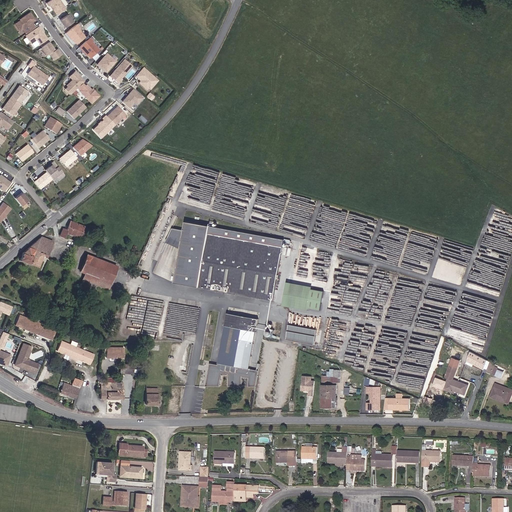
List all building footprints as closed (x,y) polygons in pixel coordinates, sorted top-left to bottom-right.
[(59,0),(50,0),(46,3),(49,6),(50,5),(56,15),(66,9),(59,0)] [(22,29),(26,34),(35,28),(33,24),(31,25),(30,23),(35,20),(30,13),(22,18),(22,19),(15,24),(20,31),(22,29)] [(60,20),(65,27),(73,22),(68,14),(60,20)] [(77,24),(66,33),(72,41),(73,40),(76,44),(85,37),(78,29),(80,28),(77,24)] [(39,27),(25,36),(26,37),(23,39),(26,44),(29,42),(30,44),(31,43),(34,47),(39,44),(47,39),(39,27)] [(87,54),(90,58),(99,49),(92,42),(92,41),(90,38),(79,47),(86,55),(87,54)] [(53,60),(62,55),(57,49),(55,50),(52,46),(51,47),(48,43),(41,48),(46,56),(49,54),(53,60)] [(115,62),(106,54),(97,64),(106,72),(115,62)] [(131,66),(124,59),(109,76),(118,84),(121,79),(120,79),(131,66)] [(47,77),(33,66),(27,74),(42,84),(47,77)] [(156,81),(142,68),(139,72),(135,76),(140,81),(138,83),(146,90),(147,88),(149,89),(153,85),(156,81)] [(84,81),(75,72),(69,77),(72,80),(66,85),(67,87),(65,89),(70,95),(77,88),(82,83),(84,81)] [(82,94),(91,104),(99,96),(94,90),(92,91),(86,85),(85,86),(82,83),(77,88),(79,91),(82,94)] [(28,92),(19,85),(11,97),(19,104),(28,92)] [(133,90),(122,102),(129,108),(134,103),(136,105),(142,98),(133,90)] [(10,97),(2,109),(12,116),(21,104),(19,104),(11,97),(10,97)] [(73,119),(86,107),(79,100),(66,111),(73,119)] [(117,106),(106,117),(114,125),(115,125),(126,115),(117,106)] [(64,111),(58,107),(55,111),(61,116),(64,111)] [(0,125),(1,124),(7,129),(11,124),(13,121),(0,111),(0,125)] [(106,117),(105,116),(102,119),(103,120),(100,123),(101,123),(100,124),(98,124),(93,130),(101,138),(114,125),(106,117)] [(61,124),(49,117),(44,126),(56,134),(61,124)] [(49,139),(42,131),(31,139),(38,148),(49,139)] [(77,144),(73,147),(80,155),(92,145),(82,139),(79,142),(80,143),(77,145),(77,144)] [(33,152),(27,144),(15,154),(21,161),(33,152)] [(59,158),(66,167),(76,158),(70,150),(59,158)] [(53,161),(50,164),(51,165),(44,170),(52,179),(61,172),(53,161)] [(52,179),(46,172),(34,182),(39,189),(52,179)] [(0,188),(4,191),(10,183),(0,175),(0,174),(0,188)] [(28,200),(21,193),(14,198),(21,206),(28,200)] [(2,202),(0,205),(0,221),(10,208),(2,202)] [(80,238),(84,227),(70,221),(68,226),(66,225),(64,229),(63,229),(60,236),(64,237),(66,233),(80,238)] [(167,242),(181,248),(174,283),(273,301),(278,274),(280,265),(285,239),(186,221),(184,230),(173,228),(167,242)] [(46,258),(52,242),(41,237),(23,253),(19,260),(29,264),(30,264),(38,267),(42,257),(46,258)] [(82,279),(108,289),(117,267),(86,255),(80,272),(85,273),(82,279)] [(320,310),(324,291),(287,285),(283,303),(320,310)] [(257,325),(258,319),(228,313),(218,365),(210,363),(206,386),(220,386),(222,375),(228,375),(228,386),(243,387),(243,377),(249,378),(248,387),(256,387),(260,364),(258,363),(257,370),(247,368),(252,340),(254,340),(257,325)] [(55,330),(19,315),(15,325),(52,340),(55,330)] [(286,340),(314,345),(317,329),(289,324),(286,340)] [(272,338),(275,330),(267,327),(264,334),(272,338)] [(0,338),(0,351),(1,352),(8,335),(3,333),(0,338)] [(94,355),(78,348),(80,346),(77,345),(76,347),(61,341),(57,351),(69,356),(69,357),(76,360),(77,359),(90,364),(94,355)] [(30,352),(31,347),(23,344),(16,362),(18,366),(34,373),(38,364),(29,361),(27,358),(30,352)] [(124,357),(125,348),(107,348),(107,357),(124,357)] [(1,364),(6,366),(10,355),(1,352),(0,351),(0,362),(1,363),(1,364)] [(453,380),(460,361),(452,358),(445,377),(448,378),(444,389),(452,392),(453,390),(454,390),(465,394),(468,385),(453,380)] [(133,374),(134,364),(120,363),(119,373),(133,374)] [(495,374),(498,366),(489,363),(487,372),(495,374)] [(313,396),(315,381),(311,381),(311,377),(303,376),(301,390),(310,391),(309,396),(313,396)] [(75,398),(79,388),(63,383),(60,392),(75,398)] [(122,390),(122,383),(103,383),(103,385),(100,385),(100,399),(123,399),(123,390),(122,390)] [(509,402),(511,393),(511,389),(495,384),(490,397),(496,399),(496,397),(506,401),(509,402)] [(336,408),(336,385),(322,385),(321,407),(336,408)] [(380,387),(367,387),(367,392),(374,393),(373,403),(367,403),(367,409),(380,409),(380,387)] [(158,404),(158,389),(146,389),(146,404),(158,404)] [(409,410),(409,399),(385,398),(384,409),(409,410)] [(142,456),(143,449),(143,446),(127,445),(127,447),(118,446),(118,455),(142,456)] [(265,458),(265,448),(246,447),(246,458),(265,458)] [(317,459),(318,448),(303,447),(302,459),(307,459),(314,459),(317,459)] [(347,464),(347,457),(348,447),(343,447),(343,453),(329,452),(329,463),(336,464),(343,464),(347,464)] [(393,467),(393,455),(382,455),(382,452),(381,451),(376,451),(376,450),(373,450),(372,466),(393,467)] [(297,462),(298,451),(277,451),(277,462),(288,462),(297,462)] [(419,463),(420,452),(398,451),(397,454),(397,462),(419,463)] [(440,462),(440,452),(423,451),(422,461),(430,462),(433,462),(433,461),(435,461),(435,462),(440,462)] [(191,466),(191,453),(181,452),(180,470),(192,470),(192,466),(191,466)] [(235,463),(235,453),(215,452),(215,463),(224,464),(224,462),(235,463)] [(357,471),(365,471),(365,460),(362,460),(362,455),(352,455),(352,457),(347,457),(347,464),(347,470),(351,471),(357,471)] [(474,461),(474,457),(453,456),(453,465),(473,467),(474,461)] [(107,474),(111,474),(112,462),(96,461),(95,473),(107,474)] [(491,476),(491,466),(478,465),(478,462),(474,461),(473,467),(473,475),(491,476)] [(141,476),(141,468),(120,466),(119,476),(129,477),(129,475),(141,476)] [(209,488),(209,477),(201,477),(201,488),(209,488)] [(232,503),(232,501),(235,501),(236,485),(236,482),(228,482),(228,491),(221,491),(221,486),(214,486),(213,502),(232,503)] [(259,494),(259,486),(236,485),(235,501),(247,501),(247,497),(254,497),(254,493),(259,494)] [(198,498),(199,487),(183,486),(182,506),(190,507),(190,506),(198,506),(199,498),(198,498)] [(126,505),(127,491),(116,491),(115,505),(126,505)] [(146,494),(135,493),(134,508),(145,508),(146,494)] [(110,505),(111,502),(111,497),(103,497),(102,505),(110,505)] [(465,511),(465,504),(465,499),(456,498),(455,511),(465,511),(466,511),(465,511)] [(503,511),(504,499),(493,499),(493,511),(503,511)]
